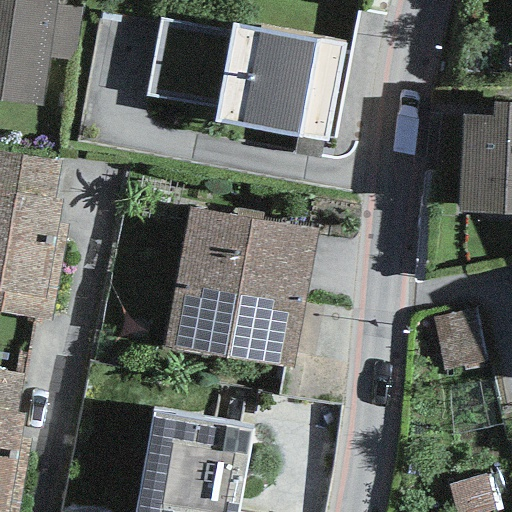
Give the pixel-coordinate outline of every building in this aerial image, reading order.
[(56,0),(0,0),(0,101),(41,107),(48,58),(74,62),(82,9),(55,5),(56,0)] [(215,108),(229,32),(161,19),(146,95),(215,108)] [(212,123),(326,142),(345,45),(231,25),(229,32),(215,108),(212,123)] [(492,116),(461,115),(458,213),(511,215),(511,104),(493,104),(492,116)] [(58,162),(0,151),(0,312),(50,322),(67,225),(57,223),(60,202),(51,201),(58,162)] [(162,347),(293,369),(316,229),(189,209),(162,347)] [(22,375),(0,371),(0,511),(17,511),(30,440),(20,438),(24,415),(16,413),(22,375)] [(151,409),(134,511),(237,511),(252,426),(151,409)]
